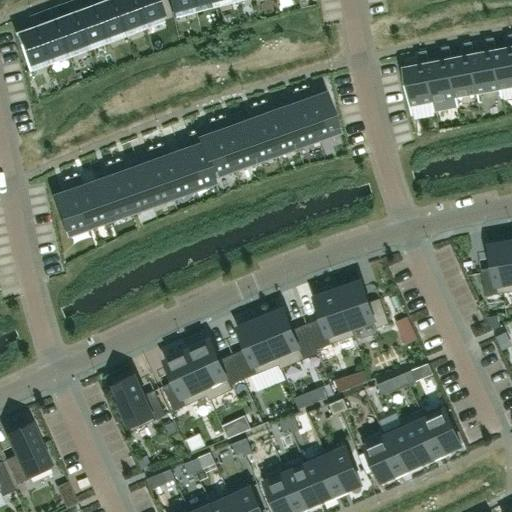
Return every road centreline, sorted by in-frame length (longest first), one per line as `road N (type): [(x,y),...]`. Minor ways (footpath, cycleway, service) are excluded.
road 1 (residential): [(405,230),(245,287),(53,373)]
road 2 (residential): [(349,0),(405,230)]
road 3 (residential): [(0,148),(53,373)]
